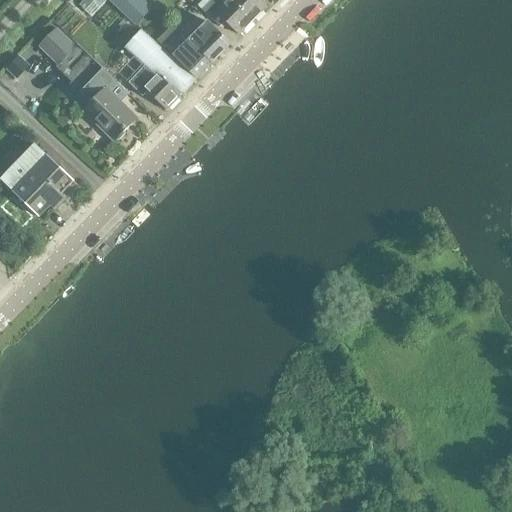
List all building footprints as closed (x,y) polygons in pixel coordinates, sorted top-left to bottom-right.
[(140,0),(109,0),(132,23),(148,8),(140,0)] [(254,22),(231,0),(212,0),(203,11),(211,19),(216,14),(240,37),(254,22)] [(231,0),(254,22),(268,7),(260,0),(231,0)] [(208,22),(189,42),(188,41),(184,45),(177,39),(168,48),(175,55),(174,56),(198,78),(212,64),(212,65),(232,45),(208,22)] [(58,29),(40,47),(58,65),(76,47),(58,29)] [(142,32),(126,50),(145,67),(129,83),(143,95),(146,92),(167,112),(182,97),(181,96),(195,80),(142,32)] [(112,95),(121,87),(103,69),(79,93),(92,106),(85,114),(115,144),(116,142),(122,141),(125,138),(126,133),(138,120),(112,95)] [(0,181),(39,219),(74,183),(35,145),(0,179),(0,181)]
